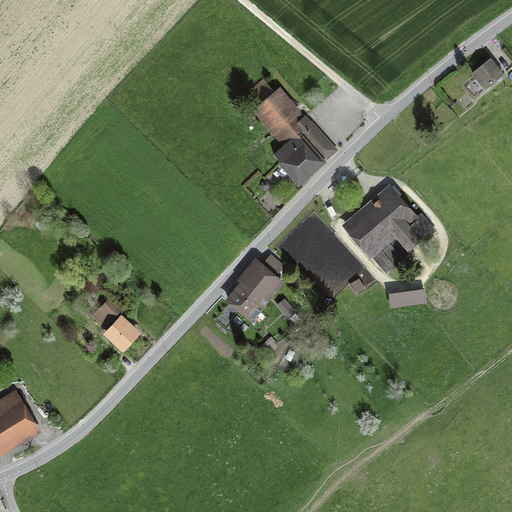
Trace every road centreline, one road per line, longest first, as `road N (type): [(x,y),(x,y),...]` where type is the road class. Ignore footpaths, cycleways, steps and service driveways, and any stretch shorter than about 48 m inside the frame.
road 1 (tertiary): [(1,479),(77,438),(381,117)]
road 2 (tertiary): [(381,117),(511,13)]
road 3 (track): [(244,0),(342,84)]
